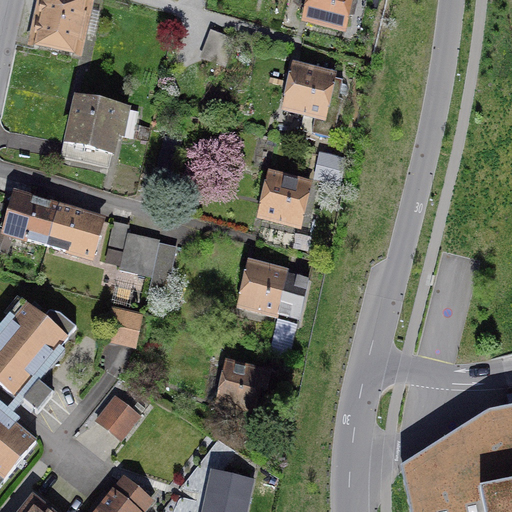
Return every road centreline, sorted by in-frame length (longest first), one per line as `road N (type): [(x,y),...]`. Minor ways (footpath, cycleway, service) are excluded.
road 1 (residential): [(349,511),(360,392),(412,208),(452,0)]
road 2 (unknown): [(0,408),(110,494)]
